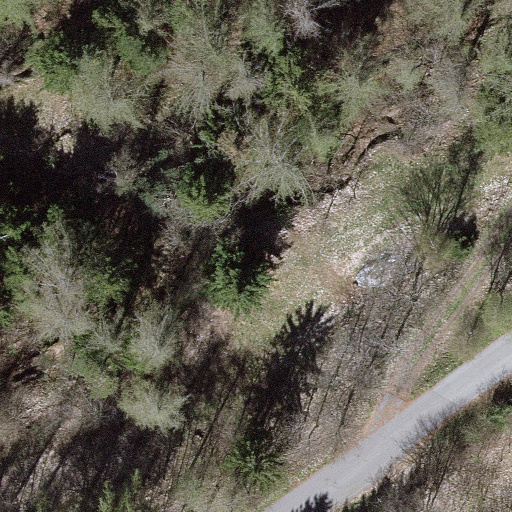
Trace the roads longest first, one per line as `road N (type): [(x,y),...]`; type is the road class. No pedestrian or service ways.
road 1 (unclassified): [(295,511),(511,354)]
road 2 (track): [(511,215),(400,386),(389,442)]
